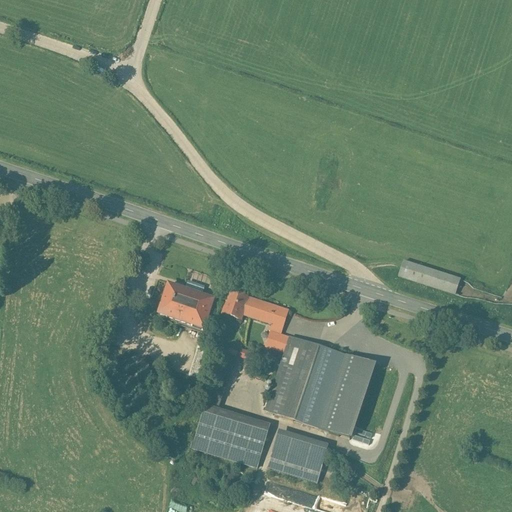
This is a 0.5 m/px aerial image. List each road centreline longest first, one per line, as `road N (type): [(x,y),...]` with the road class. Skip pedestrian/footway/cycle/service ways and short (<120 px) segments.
road 1 (secondary): [(511,339),(0,168)]
road 2 (track): [(0,28),(129,73),(220,188),(342,259),(373,293)]
